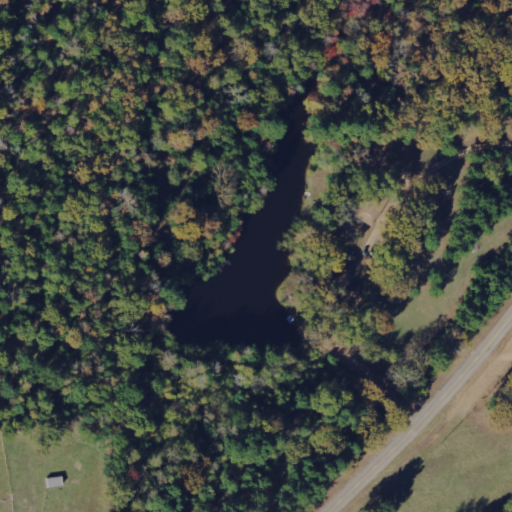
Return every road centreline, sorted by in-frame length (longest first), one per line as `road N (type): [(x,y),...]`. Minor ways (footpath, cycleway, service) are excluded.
road 1 (residential): [(13,511),(10,392),(111,181)]
road 2 (tertiary): [(326,511),(511,311)]
